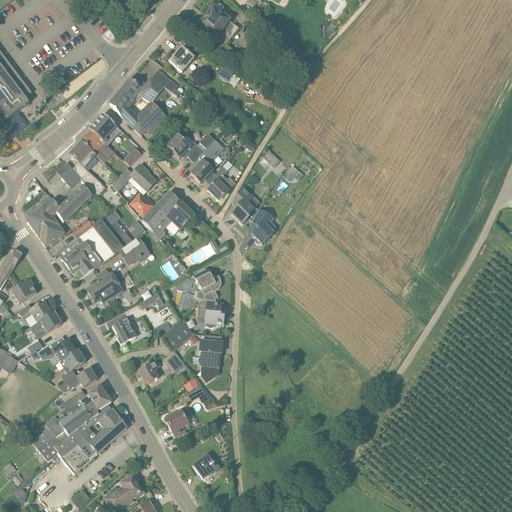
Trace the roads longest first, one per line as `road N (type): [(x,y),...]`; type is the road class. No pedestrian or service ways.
road 1 (residential): [(94,101),(161,163),(234,249),(242,511)]
road 2 (unclassified): [(511,170),(472,256),(403,369),(292,511)]
road 3 (secondary): [(191,511),(74,311),(1,209)]
road 4 (secondary): [(94,101),(182,0)]
